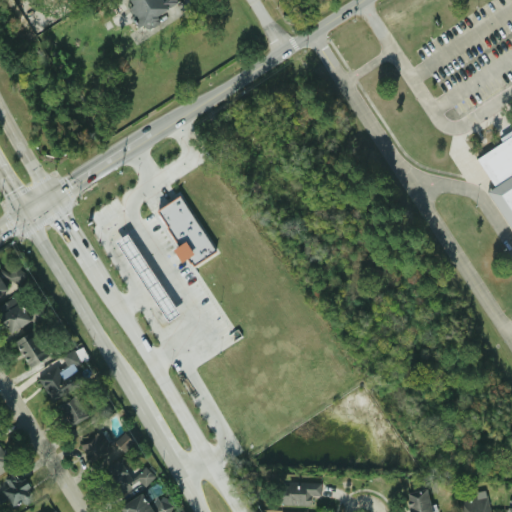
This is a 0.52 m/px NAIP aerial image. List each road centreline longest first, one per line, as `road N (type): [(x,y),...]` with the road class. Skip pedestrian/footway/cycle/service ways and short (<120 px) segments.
road 1 (residential): [(511,334),(313,31)]
road 2 (secondary): [(239,511),(99,277)]
road 3 (secondary): [(148,138),(362,0)]
road 4 (residential): [(90,511),(0,369)]
road 5 (secondary): [(25,215),(105,348)]
road 6 (secondary): [(105,348),(182,475)]
